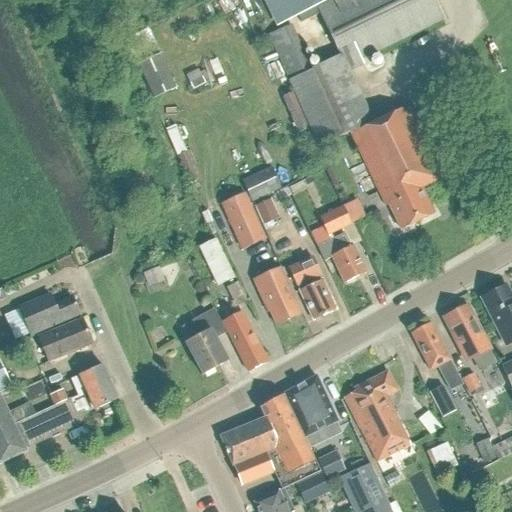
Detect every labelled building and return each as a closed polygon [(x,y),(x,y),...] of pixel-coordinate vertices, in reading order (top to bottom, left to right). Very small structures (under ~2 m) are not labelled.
[(345,68),(442,21),(431,0),(263,0),(277,27),(316,8),(345,68)] [(292,26),(268,36),(289,82),(312,72),(292,26)] [(175,90),(160,55),(138,65),(153,99),(175,90)] [(227,62),(207,72),(212,82),(232,72),(227,62)] [(199,70),(187,75),(193,90),(206,85),(199,70)] [(309,127),(294,94),(283,98),(298,132),(309,127)] [(407,107),(351,134),(350,135),(385,207),(388,205),(400,231),(434,215),(421,189),(442,179),(407,107)] [(336,125),(313,135),(318,148),(341,138),(336,125)] [(203,182),(190,152),(178,157),(192,187),(203,182)] [(280,189),(271,168),(241,182),(250,203),(280,189)] [(220,205),(227,221),(240,251),(264,240),(244,195),(220,205)] [(277,218),(270,200),(256,206),(263,224),(277,218)] [(319,219),(327,236),(350,225),(341,208),(319,219)] [(286,236),(293,252),(309,245),(302,230),(286,236)] [(343,284),(365,274),(352,247),(350,248),(343,235),(317,248),(324,262),(331,259),(343,284)] [(216,239),(213,241),(198,248),(217,288),(234,279),(216,239)] [(311,258),(288,269),(313,322),(335,311),(321,281),(322,281),(311,258)] [(164,282),(158,268),(142,275),(148,289),(164,282)] [(275,326),(300,315),(280,270),(253,282),(263,304),(265,303),(275,326)] [(511,300),(505,287),(481,299),(505,346),(511,342),(511,300)] [(209,299),(222,324),(234,318),(235,317),(223,293),(209,299)] [(31,338),(80,317),(73,298),(54,306),(50,297),(19,310),(31,338)] [(441,318),(464,364),(491,350),(468,305),(441,318)] [(202,376),(227,362),(215,339),(225,333),(213,311),(194,321),(202,335),(184,345),(202,376)] [(235,317),(234,318),(222,324),(248,373),(268,363),(242,314),(235,317)] [(92,345),(81,320),(37,339),(48,364),(92,345)] [(431,325),(410,335),(429,372),(437,368),(449,392),(462,386),(431,325)] [(511,388),(511,361),(500,367),(511,389),(511,388)] [(0,392),(11,388),(0,363),(0,392)] [(117,400),(102,367),(70,381),(78,397),(86,414),(117,400)] [(387,373),(359,387),(361,390),(344,399),(376,463),(410,446),(393,413),(393,412),(386,397),(396,392),(387,373)] [(337,423),(315,377),(283,395),(304,438),(337,423)] [(457,412),(443,387),(428,394),(441,418),(440,419),(447,432),(461,424),(455,413),(457,412)] [(0,397),(0,464),(26,453),(24,450),(88,420),(86,414),(78,397),(67,402),(62,391),(49,397),(54,408),(35,417),(29,404),(7,414),(0,397)] [(265,453),(274,450),(291,486),(320,472),(303,439),(283,396),(258,409),(263,418),(218,437),(231,469),(233,468),(241,488),(274,474),(265,453)] [(315,459),(332,451),(326,437),(308,445),(315,459)] [(485,466),(495,461),(511,452),(511,438),(490,449),(486,441),(476,446),(481,456),(471,461),(475,469),(484,464),(485,466)] [(326,480),(344,471),(335,452),(316,461),(326,480)] [(359,511),(361,511),(385,501),(369,465),(343,477),(359,511)] [(294,488),(303,506),(328,494),(319,475),(294,488)] [(292,511),(282,490),(253,503),(257,511),(292,511)] [(390,511),(385,501),(361,511),(390,511)]
